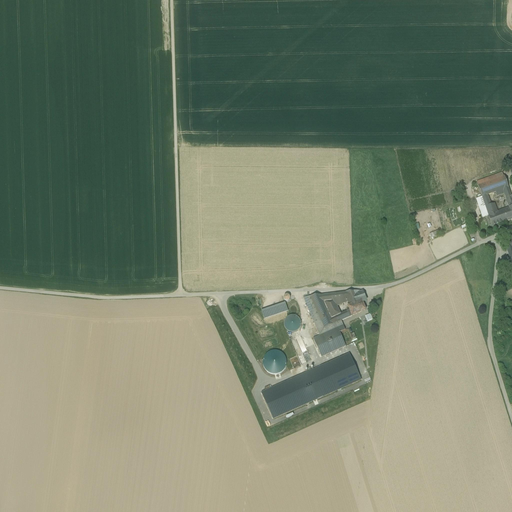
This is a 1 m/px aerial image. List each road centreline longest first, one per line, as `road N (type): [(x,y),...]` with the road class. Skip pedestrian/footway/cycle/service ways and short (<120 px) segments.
road 1 (track): [(0,289),(104,298),(376,290),(500,238)]
road 2 (track): [(179,294),(169,0)]
road 3 (unclassified): [(511,421),(489,338),(500,238),(511,230)]
